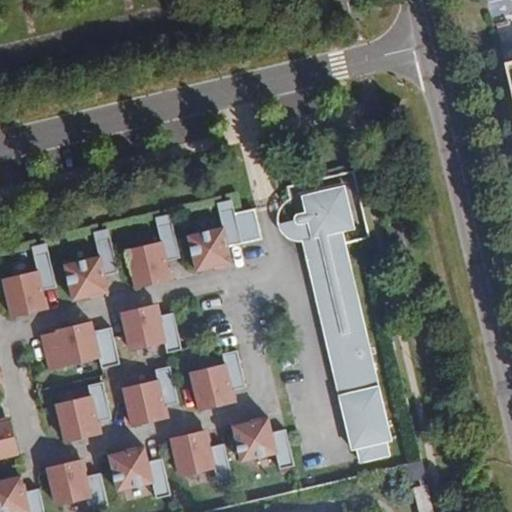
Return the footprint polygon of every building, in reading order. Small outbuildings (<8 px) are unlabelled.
[(354,229),(344,186),(302,196),(306,212),(296,215),(295,218),(295,220),(279,224),(279,226),(282,234),(287,239),(294,241),(300,241),(303,240),(313,280),(315,280),(319,296),(316,297),(352,449),(357,448),(361,463),(390,456),(386,441),(392,440),(342,231),(354,229)] [(230,201),(215,204),(217,211),(232,207),(230,201)] [(232,207),(217,211),(221,228),(186,237),(195,273),(230,264),(226,247),(260,239),(253,210),(233,214),(232,207)] [(168,215),(153,219),(155,226),(170,222),(168,215)] [(170,222),(155,226),(159,243),(124,251),(133,287),(153,282),(153,280),(168,277),(165,262),(179,259),(170,222)] [(108,236),(107,230),(92,233),(93,240),(108,236)] [(108,236),(93,240),(97,257),(63,266),(72,302),(108,293),(103,277),(117,273),(108,236)] [(45,244),(30,248),(32,255),(47,251),(45,244)] [(47,251),(32,255),(36,272),(1,280),(10,316),(30,311),(30,309),(45,306),(41,291),(55,288),(47,251)] [(157,306),(121,314),(130,350),(164,342),(167,352),(182,349),(173,312),(159,315),(157,306)] [(92,322),(64,329),(64,330),(41,336),(50,372),(67,367),(99,359),(102,369),(120,364),(111,327),(94,331),(92,322)] [(209,370),(191,375),(199,409),(219,404),(219,403),(234,399),(232,391),(246,388),(237,351),(222,354),(225,365),(208,369),(209,370)] [(141,386),(123,390),(132,425),(152,420),(152,418),(167,415),(165,407),(179,404),(170,366),(155,370),(158,381),(141,385),(141,386)] [(74,402),(56,406),(64,440),(85,436),(85,434),(100,430),(98,422),(112,419),(103,382),(88,386),(91,396),(74,400),(74,402)] [(267,416),(231,425),(239,461),(274,453),(278,470),(293,467),(284,430),(271,433),(267,416)] [(0,459),(17,455),(9,421),(0,423),(0,459)] [(205,432),(169,440),(177,473),(192,470),(193,472),(212,468),(216,485),(231,481),(223,444),(209,447),(205,432)] [(143,446),(108,454),(116,490),(150,482),(154,499),(170,496),(161,459),(147,462),(143,446)] [(82,461),(46,469),(54,502),(69,499),(69,501),(89,497),(92,511),(100,511),(108,510),(100,473),(86,477),(82,461)] [(422,461),(406,465),(410,482),(426,478),(422,461)] [(22,476),(0,481),(0,511),(44,511),(39,489),(26,493),(22,476)] [(421,511),(433,511),(430,485),(418,487),(421,511)]
